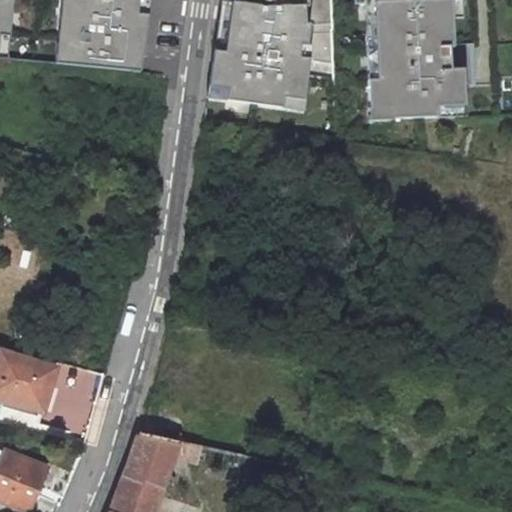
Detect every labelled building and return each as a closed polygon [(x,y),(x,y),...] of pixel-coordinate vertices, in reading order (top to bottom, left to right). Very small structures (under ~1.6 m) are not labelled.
[(0,0),(0,58),(8,59),(13,0),(0,0)] [(60,0),(55,63),(141,72),(143,0),(60,0)] [(220,4),(205,96),(305,111),(313,57),(304,56),(305,46),(310,47),(312,37),(333,34),(332,0),(245,0),(245,4),(220,4)] [(362,0),(366,120),(464,115),(463,83),(472,83),(470,42),(450,43),(449,0),(362,0)] [(180,445),(204,357),(239,361),(242,334),(171,326),(141,437),(180,445)] [(64,376),(11,359),(0,392),(0,403),(50,418),(55,417),(62,397),(58,393),(64,376)] [(162,499),(175,459),(180,445),(141,437),(133,465),(123,489),(162,499)] [(201,450),(180,445),(175,459),(197,464),(199,456),(201,450)] [(199,456),(208,458),(209,452),(201,450),(199,456)] [(42,467),(1,453),(0,455),(0,500),(27,511),(42,467)] [(113,511),(157,511),(162,499),(123,489),(113,511)]
